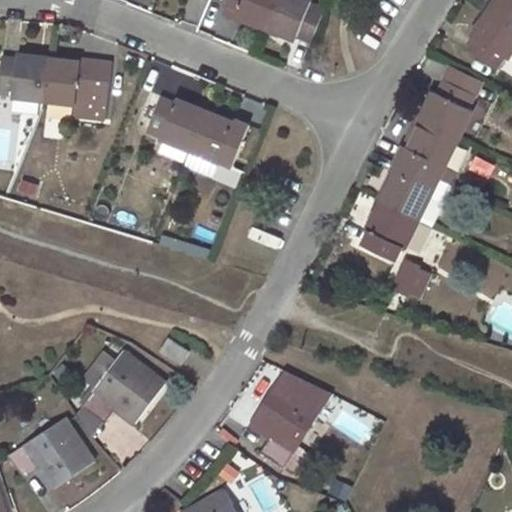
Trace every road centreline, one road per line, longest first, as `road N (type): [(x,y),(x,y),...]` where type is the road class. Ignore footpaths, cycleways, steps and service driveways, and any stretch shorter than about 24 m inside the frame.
road 1 (residential): [(112,511),(153,474),(270,310),(354,113)]
road 2 (residential): [(0,0),(88,5),(354,113)]
road 3 (residential): [(354,113),(431,0)]
